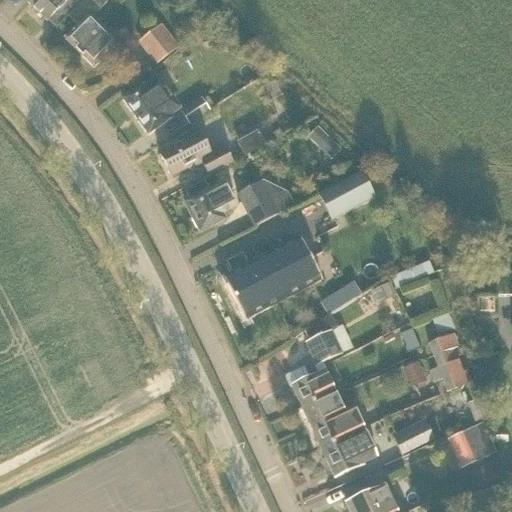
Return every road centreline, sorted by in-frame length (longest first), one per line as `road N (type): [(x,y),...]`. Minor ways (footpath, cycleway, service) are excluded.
road 1 (residential): [(288,511),(157,228),(113,152),(0,27)]
road 2 (secondary): [(254,511),(139,266),(72,158),(0,72)]
road 3 (unknown): [(198,391),(0,487)]
